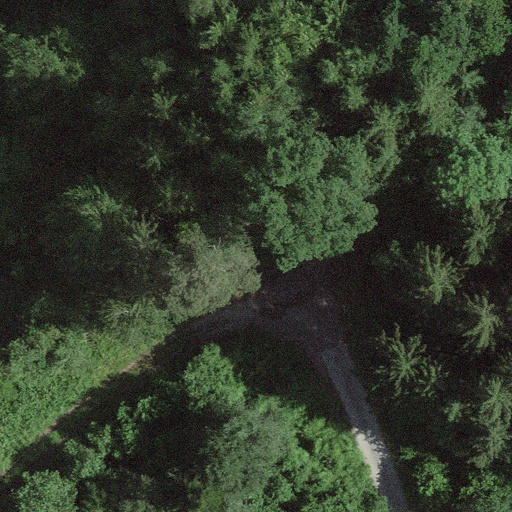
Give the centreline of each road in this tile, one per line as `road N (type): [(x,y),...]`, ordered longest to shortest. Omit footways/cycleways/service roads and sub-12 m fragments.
road 1 (track): [(332,350),(302,320),(275,315),(195,336),(85,412),(0,489)]
road 2 (track): [(399,511),(332,350)]
